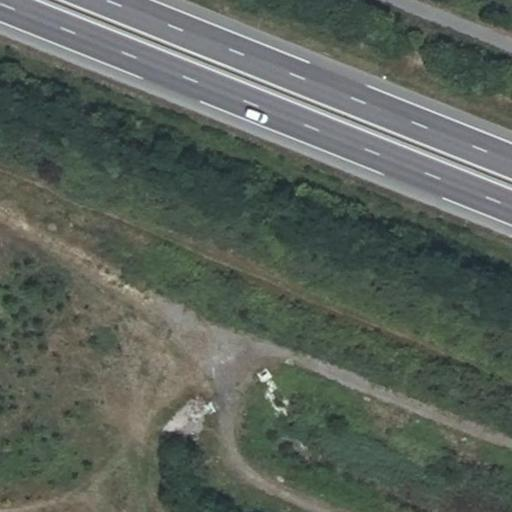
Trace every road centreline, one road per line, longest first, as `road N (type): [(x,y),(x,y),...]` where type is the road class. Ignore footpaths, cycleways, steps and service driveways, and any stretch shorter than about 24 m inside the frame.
road 1 (trunk): [(0,6),(511,209)]
road 2 (trunk): [(511,162),(102,0)]
